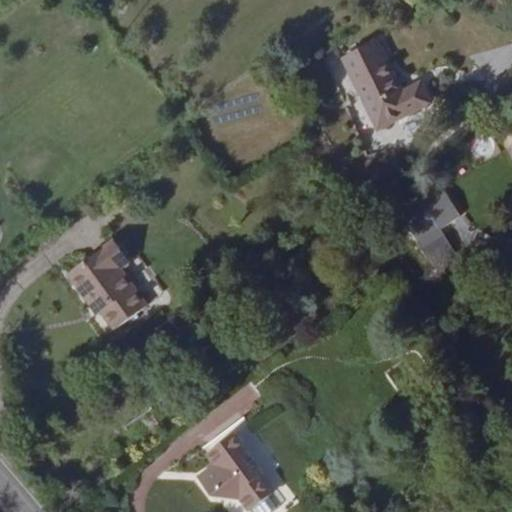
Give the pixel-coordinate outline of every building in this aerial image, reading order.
[(415,119),(401,100),(385,111),(352,66),(317,90),(363,153),(415,119)] [(149,288),(132,264),(129,259),(139,252),(125,233),(78,266),(93,288),(97,284),(112,304),(114,307),(140,287),(147,289),(149,288)] [(142,256),(139,252),(129,259),(132,264),(142,256)] [(97,284),(93,288),(107,308),(112,304),(97,284)] [(157,299),(149,288),(147,289),(140,287),(114,307),(125,322),(157,299)] [(233,428),(200,447),(210,466),(199,472),(221,511),(240,511),(271,495),(233,428)]
